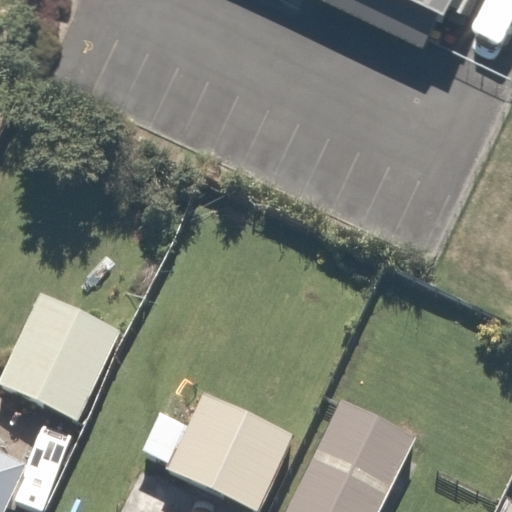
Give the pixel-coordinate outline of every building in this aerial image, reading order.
[(485,0),(325,0),(463,56),(485,0)] [(135,344),(47,296),(0,381),(0,387),(86,435),(135,344)] [(164,415),(139,461),(232,511),(261,511),(298,444),(210,397),(192,430),(164,415)] [(382,511),(417,451),(344,409),(284,511),(382,511)] [(0,511),(5,511),(21,478),(0,467),(0,511)]
